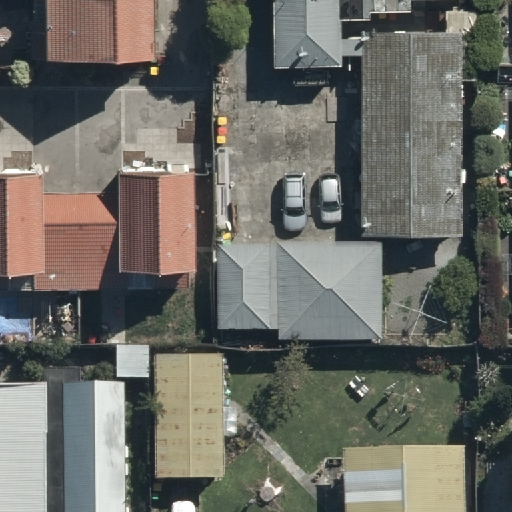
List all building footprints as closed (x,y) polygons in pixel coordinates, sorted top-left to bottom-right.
[(268,0),(269,65),(343,64),(341,0),(268,0)] [(463,28),(372,28),(373,222),(464,222),(463,28)] [(0,159),(0,264),(2,264),(2,283),(142,282),(142,263),(194,263),(193,158),(109,159),(109,194),(28,195),(28,159),(0,159)] [(216,244),(217,337),(391,337),(391,243),(216,244)] [(125,511),(125,386),(0,386),(0,511),(125,511)] [(465,511),(465,440),(346,441),(346,511),(465,511)]
